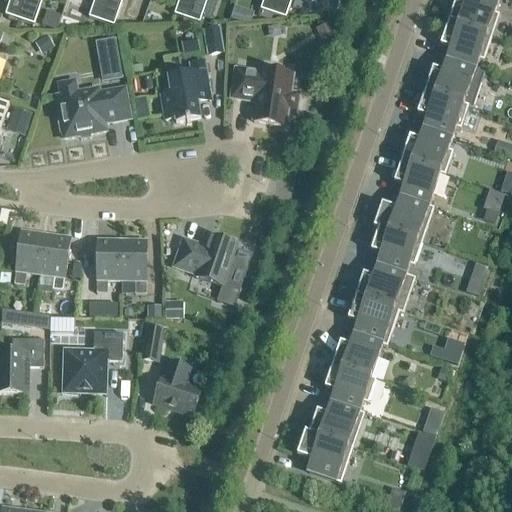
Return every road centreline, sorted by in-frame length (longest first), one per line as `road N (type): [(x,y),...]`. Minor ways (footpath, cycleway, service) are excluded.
road 1 (residential): [(422,0),(252,511)]
road 2 (unclassified): [(0,172),(107,180),(251,171)]
road 3 (unclassified): [(0,444),(141,462)]
